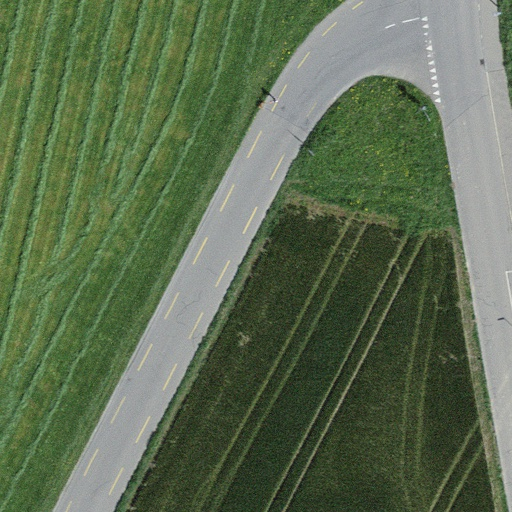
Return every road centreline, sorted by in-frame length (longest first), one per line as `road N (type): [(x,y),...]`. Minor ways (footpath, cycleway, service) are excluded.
road 1 (unclassified): [(433,0),(328,64),(292,113),(95,511)]
road 2 (unclassified): [(511,385),(448,0)]
